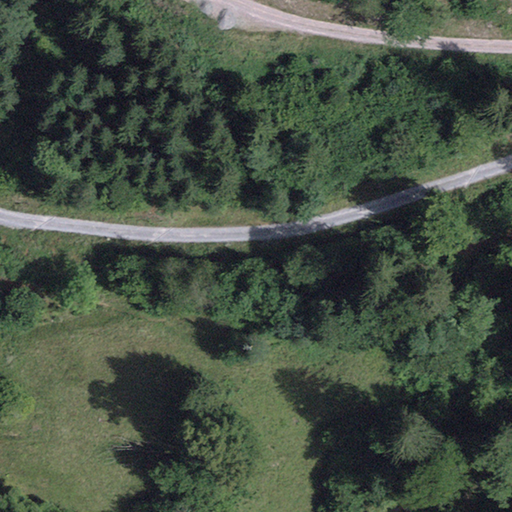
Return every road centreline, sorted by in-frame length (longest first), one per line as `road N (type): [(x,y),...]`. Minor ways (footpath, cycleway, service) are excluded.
road 1 (track): [(511,163),(299,228),(229,239),(0,215)]
road 2 (track): [(511,49),(309,27),(241,0)]
road 3 (track): [(233,353),(0,223)]
road 4 (track): [(0,334),(48,332),(150,308)]
